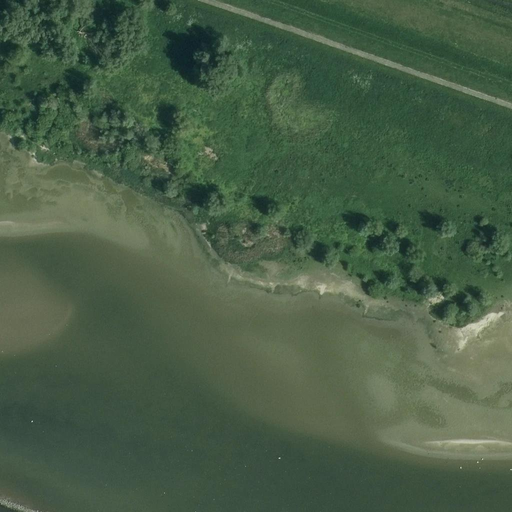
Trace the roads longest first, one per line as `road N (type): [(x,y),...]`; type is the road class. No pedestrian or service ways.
road 1 (track): [(189,0),(511,112)]
road 2 (track): [(511,84),(268,0)]
road 3 (track): [(511,50),(364,0)]
